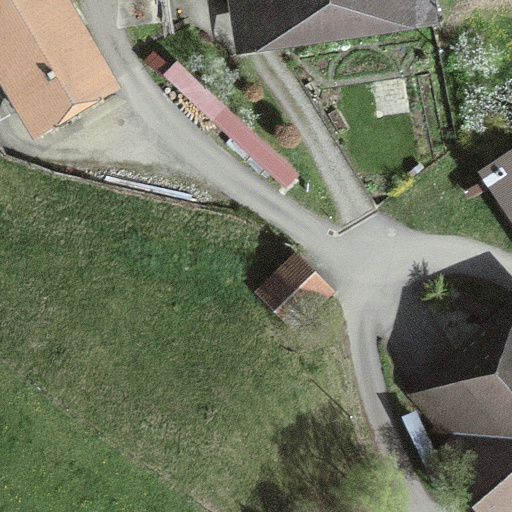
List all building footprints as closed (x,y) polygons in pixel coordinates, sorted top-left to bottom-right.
[(0,0),(0,63),(38,129),(111,86),(59,0),(0,0)] [(260,0),(264,24),(430,1),(429,0),(260,0)] [(511,158),(492,172),(511,202),(511,158)] [(296,259),(260,293),(292,326),(327,292),(296,259)] [(511,511),(511,303),(410,397),(436,427),(428,434),(460,470),(451,478),(480,511),(511,511)]
